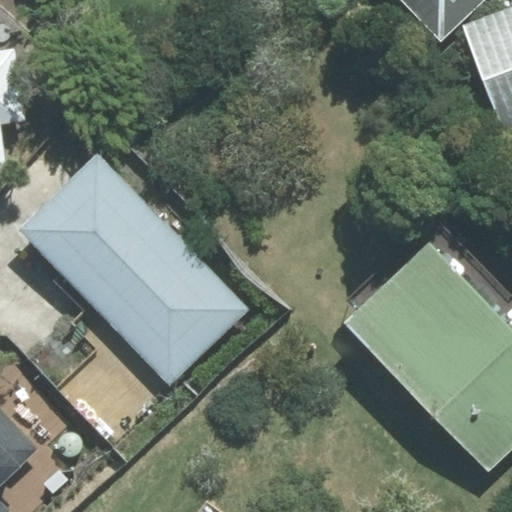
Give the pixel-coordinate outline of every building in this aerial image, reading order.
[(395,0),(437,43),(481,0),(395,0)] [(511,8),(459,27),(498,135),(511,129),(511,8)] [(0,170),(1,170),(0,157),(0,126),(21,124),(12,49),(0,50),(0,170)] [(255,308),(99,154),(17,237),(173,391),(255,308)] [(511,330),(430,245),(349,322),(489,467),(511,445),(511,330)] [(0,511),(0,480),(35,450),(0,410),(0,511)]
